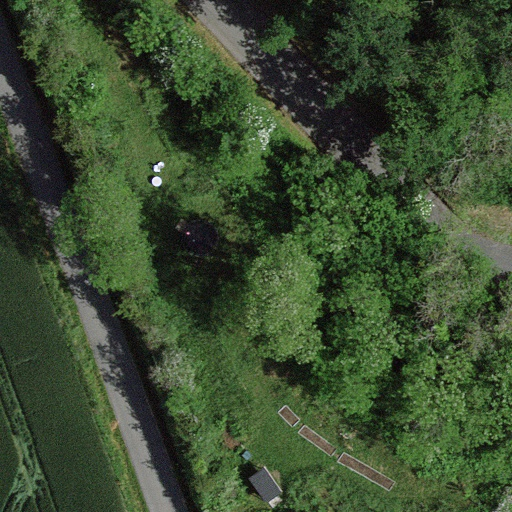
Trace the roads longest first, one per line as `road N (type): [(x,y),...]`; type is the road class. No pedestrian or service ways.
road 1 (unclassified): [(0,38),(177,511)]
road 2 (tertiary): [(213,0),(424,225),(465,257),(511,277)]
